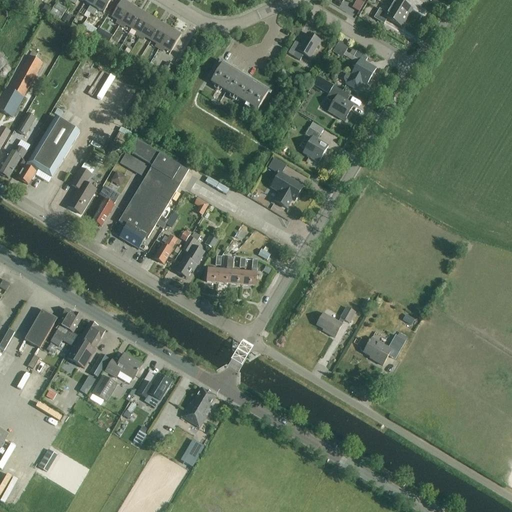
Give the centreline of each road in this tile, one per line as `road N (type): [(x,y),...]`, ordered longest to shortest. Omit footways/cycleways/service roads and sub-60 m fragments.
road 1 (tertiary): [(250,338),(414,70)]
road 2 (unclassified): [(511,498),(250,338)]
road 3 (residential): [(250,338),(0,191)]
road 4 (secondary): [(222,387),(0,255)]
road 5 (secondary): [(429,511),(222,387)]
road 6 (residential): [(293,4),(219,27),(162,0)]
road 7 (residential): [(414,70),(293,4)]
road 8 (unknown): [(308,247),(198,182)]
